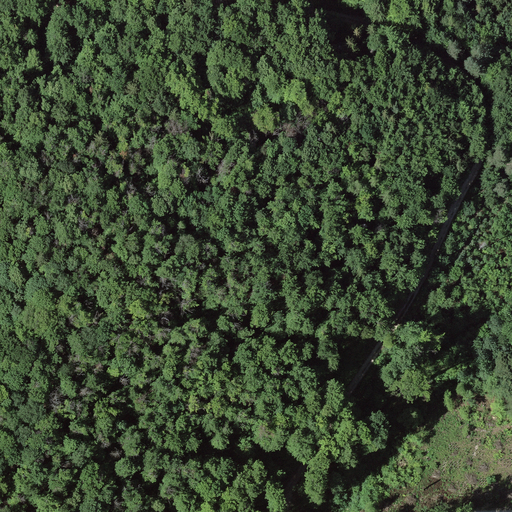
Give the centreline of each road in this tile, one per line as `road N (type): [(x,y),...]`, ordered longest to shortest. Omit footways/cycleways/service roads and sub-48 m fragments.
road 1 (track): [(0,9),(194,3),(318,11),(404,37),(444,60),(478,94),(483,149),(435,257),(289,486),(283,511)]
road 2 (track): [(70,511),(124,280),(105,253),(15,262)]
road 3 (track): [(511,302),(427,357),(289,511)]
road 4 (track): [(1,511),(56,369),(63,320),(42,282),(15,262),(0,264)]
